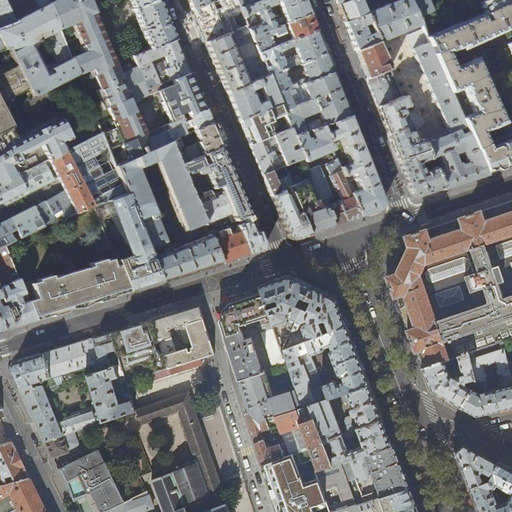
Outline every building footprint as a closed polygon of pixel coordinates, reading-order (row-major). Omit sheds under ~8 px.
[(35,0),(39,9),(15,21),(15,22),(0,27),(0,51),(8,48),(17,66),(28,87),(33,97),(77,74),(70,59),(50,69),(52,73),(45,78),(28,45),(59,30),(58,28),(48,3),(47,0),(35,0)] [(0,0),(0,27),(15,22),(15,21),(4,0),(0,0)] [(93,9),(89,0),(55,0),(48,3),(58,28),(66,26),(65,23),(71,21),(83,52),(70,58),(70,59),(77,74),(91,68),(99,88),(95,90),(99,99),(103,98),(107,107),(113,121),(111,122),(114,128),(101,134),(107,150),(121,144),(127,159),(168,142),(168,141),(164,131),(162,127),(145,134),(131,102),(157,92),(170,123),(178,120),(180,119),(203,109),(201,105),(190,77),(188,73),(147,90),(137,67),(136,67),(136,68),(124,73),(122,70),(118,71),(112,57),(110,57),(105,46),(106,43),(94,14),(93,14),(92,12),(93,9)] [(128,0),(133,9),(154,0),(128,0)] [(158,3),(157,0),(154,0),(133,9),(132,10),(148,50),(174,39),(166,21),(158,3)] [(209,0),(186,0),(190,8),(191,10),(211,2),(209,0)] [(217,11),(218,13),(216,14),(211,2),(191,10),(196,23),(204,42),(247,25),(240,9),(235,0),(223,0),(227,9),(220,12),(219,10),(217,11)] [(235,0),(240,9),(262,0),(235,0)] [(304,1),(303,0),(262,0),(240,9),(247,25),(251,37),(309,14),(304,1)] [(365,14),(358,0),(347,0),(336,4),(338,9),(342,19),(343,23),(365,14)] [(396,0),(365,14),(369,24),(373,33),(377,42),(389,70),(401,98),(406,108),(409,114),(413,124),(416,131),(423,123),(415,115),(420,109),(409,100),(413,94),(402,84),(406,80),(395,69),(399,64),(388,54),(393,49),(383,41),(420,25),(408,0),(396,0)] [(511,0),(491,0),(480,5),(483,13),(511,1),(511,0)] [(485,173),(511,163),(511,42),(507,45),(511,53),(511,56),(511,135),(497,141),(498,145),(488,149),(481,133),(503,124),(499,115),(500,115),(493,99),(492,99),(485,84),(486,83),(479,67),(478,68),(474,59),(453,69),(446,54),(459,48),(461,50),(509,28),(506,21),(511,18),(511,1),(483,13),(486,21),(482,23),(479,15),(425,38),(429,47),(435,45),(438,52),(432,54),(485,173)] [(313,23),(309,14),(251,37),(253,42),(258,40),(259,43),(255,45),(258,53),(274,47),(270,36),(274,34),(275,37),(285,33),(284,32),(288,30),(292,40),(316,31),(313,23)] [(362,26),(369,24),(365,14),(343,23),(349,38),(354,51),(377,42),(373,33),(366,36),(362,26)] [(258,53),(255,45),(253,42),(251,37),(247,25),(204,42),(219,76),(226,92),(267,75),(264,68),(261,61),(258,53)] [(424,151),(428,159),(437,155),(443,169),(434,173),(441,188),(441,190),(447,189),(461,184),(476,179),(486,175),(485,173),(432,54),(429,47),(425,38),(422,30),(405,37),(449,133),(422,145),(424,151)] [(258,53),(261,61),(266,59),(269,66),(264,68),(267,75),(268,76),(283,70),(301,63),(325,54),(320,41),(316,31),(292,40),(274,47),(258,53)] [(188,73),(182,58),(180,53),(174,39),(148,50),(133,56),(137,67),(147,90),(188,73)] [(377,42),(354,51),(359,63),(365,80),(381,73),(389,70),(377,42)] [(325,54),(301,63),(306,77),(294,82),(294,83),(289,85),(283,70),(268,76),(276,94),(332,73),(328,61),(325,54)] [(0,184),(78,144),(61,117),(18,140),(0,104),(0,103),(28,87),(17,66),(0,75),(0,184)] [(318,111),(324,126),(350,116),(343,98),(332,73),(276,94),(279,103),(290,128),(293,135),(303,132),(305,131),(300,118),(318,111)] [(381,73),(365,80),(369,90),(376,107),(392,102),(381,73)] [(238,121),(279,103),(276,94),(268,76),(267,75),(226,92),(230,103),(238,121)] [(401,98),(392,102),(376,107),(382,122),(387,134),(413,124),(409,114),(406,115),(407,118),(402,120),(400,118),(401,114),(400,112),(399,111),(406,108),(401,98)] [(279,103),(238,121),(244,134),(249,146),(290,128),(279,103)] [(209,122),(203,109),(180,119),(181,121),(179,122),(178,120),(170,123),(166,125),(168,129),(164,131),(168,141),(184,134),(182,128),(191,125),(193,130),(209,123),(209,122)] [(350,116),(324,126),(323,127),(332,150),(332,151),(342,147),(344,149),(348,161),(348,163),(348,164),(339,167),(346,183),(350,181),(355,179),(372,173),(361,144),(350,116)] [(308,124),(310,130),(322,127),(319,120),(308,124)] [(214,134),(209,123),(193,130),(192,130),(195,137),(197,138),(198,141),(183,148),(183,150),(180,152),(178,147),(180,146),(180,144),(179,141),(190,136),(189,132),(184,134),(168,141),(168,142),(178,164),(220,147),(214,134)] [(416,131),(413,124),(387,134),(391,145),(397,161),(424,151),(422,145),(416,131)] [(323,127),(322,127),(310,130),(309,131),(313,139),(309,140),(308,138),(305,139),(303,132),(293,135),(302,157),(304,162),(332,150),(323,127)] [(271,171),(284,165),(302,157),(293,135),(290,128),(249,146),(255,160),(261,175),(271,171)] [(46,168),(51,166),(64,191),(33,207),(0,223),(0,247),(3,246),(41,226),(107,200),(110,199),(124,193),(113,165),(110,157),(107,150),(101,134),(100,133),(78,144),(0,184),(0,207),(52,181),(46,168)] [(219,263),(205,231),(203,224),(193,202),(183,176),(178,164),(168,142),(127,159),(117,163),(113,165),(124,193),(159,281),(190,272),(201,268),(219,263)] [(228,167),(220,147),(178,164),(183,176),(195,172),(196,174),(198,175),(200,175),(203,173),(205,174),(211,188),(219,186),(221,191),(233,221),(243,217),(249,232),(254,230),(248,215),(243,202),(228,167)] [(428,160),(428,159),(424,151),(397,161),(404,179),(410,194),(417,196),(425,194),(441,188),(434,173),(429,162),(426,164),(427,167),(422,169),(424,172),(421,174),(417,164),(428,160)] [(359,216),(346,183),(339,167),(336,160),(325,164),(326,166),(326,167),(329,176),(328,176),(331,183),(337,192),(338,192),(342,200),(329,204),(323,207),(332,226),(348,221),(360,217),(359,216)] [(290,179),(284,165),(271,171),(279,191),(287,187),(306,235),(307,234),(307,235),(320,230),(326,228),(332,226),(323,207),(321,200),(310,177),(310,176),(296,183),(293,184),(290,179)] [(308,170),(309,173),(310,176),(310,177),(321,200),(331,195),(318,166),(308,170)] [(271,171),(261,175),(269,194),(270,196),(275,194),(279,191),(271,171)] [(372,173),(355,179),(359,191),(355,192),(350,181),(346,183),(359,216),(374,211),(379,210),(384,202),(377,186),(372,173)] [(275,194),(270,196),(274,206),(287,236),(294,239),(306,235),(287,187),(279,191),(275,194)] [(221,191),(193,202),(203,224),(220,217),(224,227),(217,230),(216,227),(205,231),(219,263),(231,259),(247,254),(233,221),(221,191)] [(159,281),(124,193),(110,199),(113,209),(110,210),(128,254),(115,259),(117,264),(118,267),(128,291),(141,287),(159,281)] [(511,199),(496,205),(406,237),(405,237),(396,257),(386,277),(390,287),(416,354),(422,368),(450,359),(447,348),(455,346),(459,356),(469,353),(501,342),(511,338),(511,199)] [(256,229),(254,230),(249,232),(243,217),(233,221),(247,254),(254,252),(263,249),(259,238),(256,229)] [(3,246),(0,247),(0,278),(3,285),(9,282),(16,279),(3,246)] [(128,291),(118,267),(113,268),(112,266),(110,259),(103,261),(102,259),(89,263),(90,266),(84,268),(60,275),(73,308),(79,306),(109,297),(128,291)] [(34,299),(25,302),(33,321),(68,310),(73,308),(60,275),(51,278),(49,275),(36,279),(37,282),(30,284),(34,299)] [(259,287),(261,294),(265,303),(274,300),(277,301),(278,305),(266,309),(272,326),(285,321),(287,318),(285,313),(288,313),(289,319),(286,326),(287,331),(290,332),(311,286),(289,276),(275,281),(259,287)] [(16,279),(9,282),(11,288),(5,290),(3,285),(0,287),(0,298),(1,300),(2,303),(7,300),(10,308),(4,310),(11,327),(20,324),(33,321),(25,302),(16,279)] [(335,297),(311,286),(290,332),(292,333),(297,331),(299,324),(306,321),(308,323),(302,325),(301,328),(306,341),(323,335),(320,326),(322,325),(323,327),(324,326),(327,333),(346,326),(342,314),(335,297)] [(266,309),(265,303),(261,294),(245,299),(229,304),(220,321),(223,329),(225,336),(242,331),(241,325),(261,319),(263,324),(259,326),(261,332),(273,328),(272,326),(266,309)] [(0,300),(1,300),(0,298),(0,330),(11,327),(4,310),(3,306),(0,307),(0,300)] [(207,330),(199,307),(177,314),(167,317),(152,321),(168,368),(169,368),(198,359),(203,357),(214,354),(207,330)] [(168,368),(152,321),(133,327),(111,334),(120,364),(126,382),(130,380),(168,368)] [(281,351),(283,358),(285,358),(287,366),(295,391),(301,408),(309,406),(327,400),(341,395),(370,385),(356,351),(346,326),(327,333),(323,335),(306,341),(281,351)] [(273,328),(261,332),(261,333),(262,333),(274,370),(287,366),(285,358),(283,358),(281,351),(273,328)] [(242,331),(225,336),(228,348),(238,380),(263,373),(252,337),(245,339),(242,331)] [(103,370),(120,364),(111,334),(99,337),(93,339),(103,370)] [(93,339),(66,347),(42,354),(19,361),(13,363),(10,370),(14,379),(20,390),(37,425),(45,442),(62,436),(135,411),(128,387),(126,382),(120,364),(103,370),(93,339)] [(501,342),(469,353),(476,380),(476,382),(472,390),(461,408),(469,412),(477,416),(496,412),(511,407),(511,382),(509,370),(501,342)] [(469,353),(459,356),(450,359),(422,368),(428,383),(431,391),(461,408),(472,390),(467,388),(465,383),(476,380),(469,353)] [(171,375),(200,365),(200,364),(201,364),(200,360),(199,360),(198,359),(169,368),(171,375)] [(301,408),(295,391),(272,397),(264,373),(263,373),(238,380),(243,394),(247,407),(249,411),(245,413),(260,422),(301,408)] [(370,385),(341,395),(344,403),(349,402),(351,408),(350,408),(349,411),(351,416),(353,417),(346,419),(344,426),(346,433),(383,419),(374,396),(370,385)] [(177,412),(196,464),(208,499),(222,494),(223,494),(188,392),(135,411),(136,412),(136,411),(141,425),(177,412)] [(339,430),(327,400),(309,406),(322,442),(343,434),(341,429),(339,430)] [(245,413),(253,442),(258,455),(261,465),(265,464),(282,458),(290,455),(308,449),(317,470),(331,465),(329,458),(324,445),(322,442),(309,406),(301,408),(260,422),(245,413)] [(393,446),(386,429),(383,419),(346,433),(343,434),(322,442),(324,445),(328,443),(333,456),(329,458),(331,465),(348,460),(393,446)] [(68,452),(62,436),(45,442),(48,448),(53,458),(68,452)] [(45,511),(35,491),(18,456),(11,442),(0,445),(0,511),(8,511),(19,508),(20,511),(45,511)] [(483,472),(491,477),(499,463),(481,453),(464,444),(454,452),(462,471),(469,489),(486,483),(485,480),(482,480),(480,474),(482,473),(483,472)] [(404,474),(393,446),(348,460),(350,466),(362,462),(368,480),(373,478),(377,487),(375,487),(374,488),(373,491),(373,493),(362,496),(364,502),(409,487),(404,474)] [(282,458),(265,464),(270,477),(273,485),(269,486),(277,511),(329,511),(315,471),(317,470),(308,449),(290,455),(297,477),(289,479),(282,458)] [(81,511),(105,511),(125,502),(99,450),(64,467),(74,492),(81,511)] [(350,466),(348,460),(331,465),(317,470),(315,471),(329,511),(397,511),(417,506),(414,499),(410,489),(409,487),(364,502),(362,496),(356,483),(353,473),(350,466)] [(208,499),(196,464),(190,466),(188,463),(177,467),(178,470),(172,473),(151,481),(163,511),(229,511),(226,504),(224,499),(222,494),(208,499)] [(511,469),(499,463),(491,477),(489,482),(495,488),(497,485),(511,493),(507,502),(511,507),(511,469)] [(357,471),(353,473),(356,483),(361,481),(357,471)] [(489,482),(486,483),(469,489),(476,508),(477,511),(511,511),(511,507),(507,502),(497,506),(491,490),(495,488),(489,482)] [(105,511),(144,511),(153,508),(147,491),(125,502),(105,511)]
